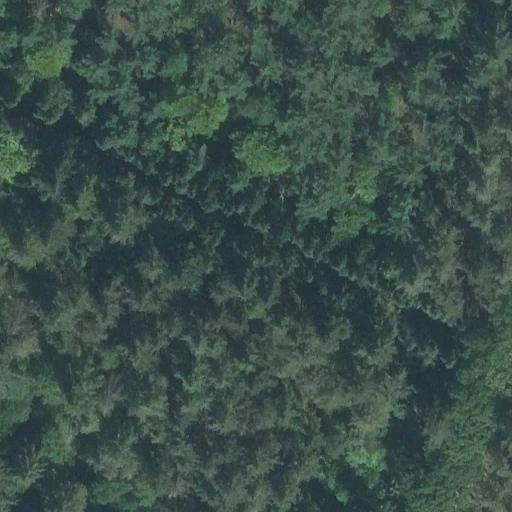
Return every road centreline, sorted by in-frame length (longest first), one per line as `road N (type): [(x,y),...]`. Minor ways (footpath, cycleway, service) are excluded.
road 1 (track): [(511,335),(0,73)]
road 2 (track): [(456,511),(511,387)]
